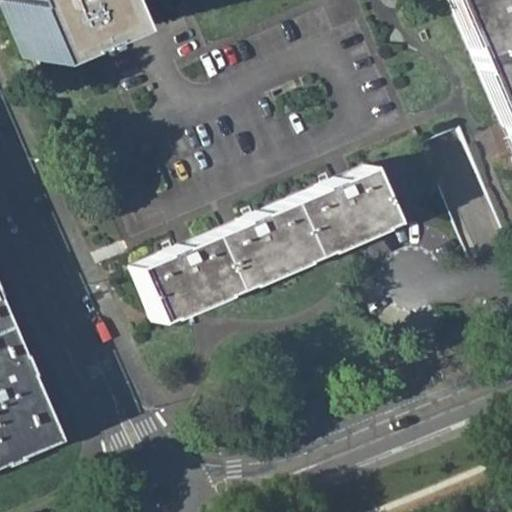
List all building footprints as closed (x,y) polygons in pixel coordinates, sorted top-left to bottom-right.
[(0,0),(22,50),(93,20),(84,0),(0,0)] [(511,144),(511,0),(449,0),(500,117),(511,144)] [(131,270),(152,319),(192,302),(350,235),(387,219),(364,164),(208,231),(210,236),(131,270)] [(128,264),(131,270),(210,236),(208,231),(128,264)] [(0,458),(49,438),(0,323),(0,458)]
